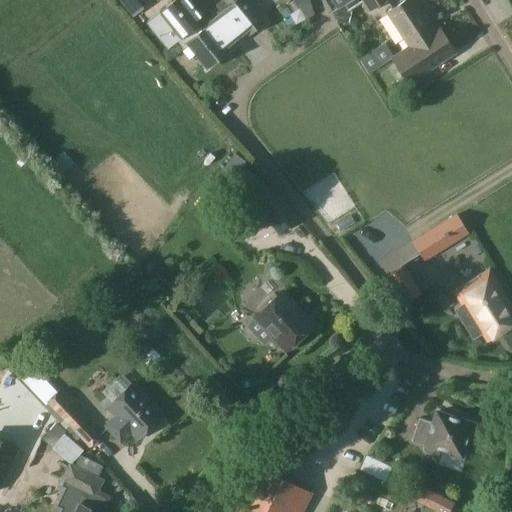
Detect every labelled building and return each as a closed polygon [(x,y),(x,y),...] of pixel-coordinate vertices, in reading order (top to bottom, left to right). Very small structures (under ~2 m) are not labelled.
[(167,50),(205,20),(189,0),(175,0),(161,11),(166,19),(152,30),(167,50)] [(186,44),(205,69),(230,49),(217,32),(236,18),(248,34),(262,23),(244,0),(235,0),(203,24),(206,28),(186,44)] [(330,0),(336,8),(348,0),(330,0)] [(387,0),(348,0),(336,8),(331,12),(338,21),(345,22),(347,11),(360,2),(363,8),(367,13),(387,0)] [(404,0),(388,11),(411,45),(417,55),(428,47),(422,39),(434,31),(421,11),(426,8),(421,0),(404,0)] [(411,45),(410,46),(392,58),(415,92),(425,85),(418,75),(453,52),(438,29),(434,31),(422,39),(428,47),(417,55),(411,45)] [(251,46),(234,58),(250,79),(266,68),(251,46)] [(298,219),(272,185),(269,188),(241,167),(229,186),(257,208),(278,235),(298,219)] [(468,232),(457,213),(412,240),(421,254),(443,241),(446,245),(468,232)] [(351,215),(337,225),(342,232),(356,222),(351,215)] [(420,293),(403,266),(389,275),(405,302),(420,293)] [(477,326),(487,341),(511,325),(511,311),(506,302),(509,301),(489,269),(453,292),(462,306),(455,310),(469,331),(477,326)] [(259,311),(254,316),(271,335),(268,338),(276,347),(280,344),(285,349),(312,324),(281,291),(275,296),(272,292),(256,307),(259,311)] [(48,404),(89,448),(102,439),(58,392),(55,395),(41,381),(31,390),(46,406),(48,404)] [(115,415),(103,426),(121,445),(132,434),(137,439),(163,415),(133,382),(107,406),(115,415)] [(461,456),(467,437),(469,438),(473,437),(476,434),(478,429),(477,425),(474,422),(458,416),(457,418),(436,411),(432,422),(419,418),(411,440),(422,444),(422,445),(423,450),(426,453),(430,454),(435,454),(438,451),(438,449),(461,456)] [(0,440),(0,480),(1,479),(5,481),(20,450),(0,440)] [(85,456),(75,464),(81,469),(88,474),(97,478),(103,469),(85,456)] [(69,511),(83,485),(96,490),(101,480),(66,464),(59,481),(63,483),(52,507),(62,511),(61,511),(69,511)] [(301,511),(311,494),(258,468),(242,501),(235,497),(227,511),(301,511)] [(94,496),(96,490),(83,485),(69,511),(100,511),(106,501),(94,496)] [(411,500),(433,511),(435,507),(432,511),(448,511),(452,505),(439,499),(441,496),(419,485),(411,500)]
